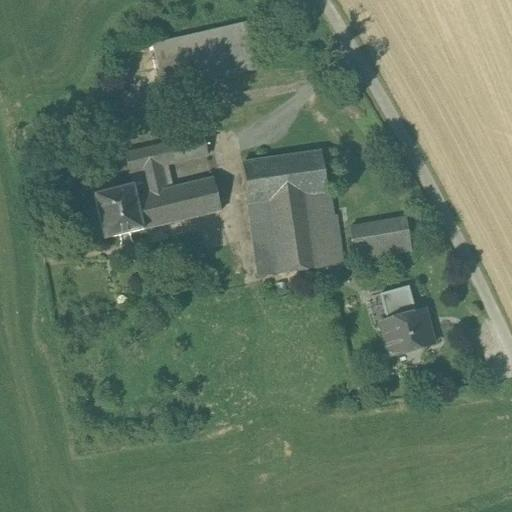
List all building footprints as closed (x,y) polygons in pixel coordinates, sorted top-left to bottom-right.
[(246,24),(152,46),(163,93),(257,71),(246,24)] [(199,142),(126,161),(132,182),(156,176),(204,164),(199,142)] [(315,155),(238,171),(245,211),(266,206),(305,198),(322,194),(315,155)] [(156,176),(142,180),(147,198),(161,195),(156,176)] [(147,198),(137,201),(144,232),(221,214),(213,183),(161,195),(147,198)] [(134,190),(96,198),(106,241),(144,232),(137,201),(134,190)] [(322,194),(305,198),(317,268),(339,264),(331,217),(326,218),(322,194)] [(305,198),(266,206),(277,275),(317,268),(305,198)] [(266,206),(245,211),(257,278),(277,275),(266,206)] [(403,221),(345,229),(350,261),(408,253),(403,221)] [(422,312),(380,324),(390,357),(431,345),(422,312)]
